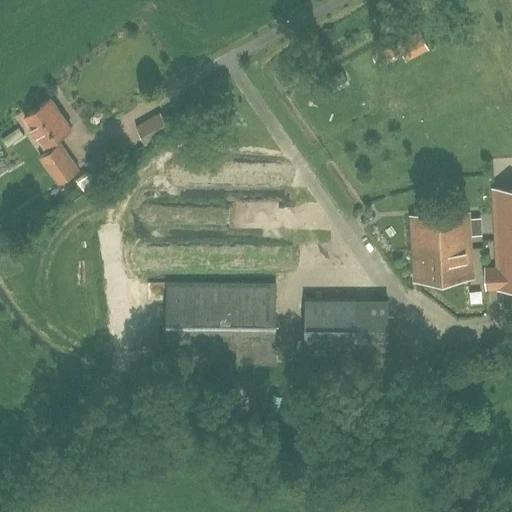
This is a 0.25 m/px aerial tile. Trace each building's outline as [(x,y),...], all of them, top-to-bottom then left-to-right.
[(403,54),(406,60),(429,48),(420,30),(371,54),(376,65),(387,60),(388,62),(403,54)] [(60,182),(79,168),(57,137),(71,127),(50,97),(24,116),(30,124),(28,126),(36,136),(38,135),(46,145),(47,144),(51,149),(41,156),(60,182)] [(144,144),(170,131),(160,112),(134,125),(144,144)] [(87,193),(125,167),(110,145),(85,162),(90,169),(77,178),(87,193)] [(511,187),(493,189),(498,287),(511,286),(511,187)] [(416,278),(469,275),(466,212),(412,215),(416,278)] [(275,364),(276,283),(167,283),(167,363),(275,364)] [(307,299),(306,364),(387,364),(388,300),(307,299)]
